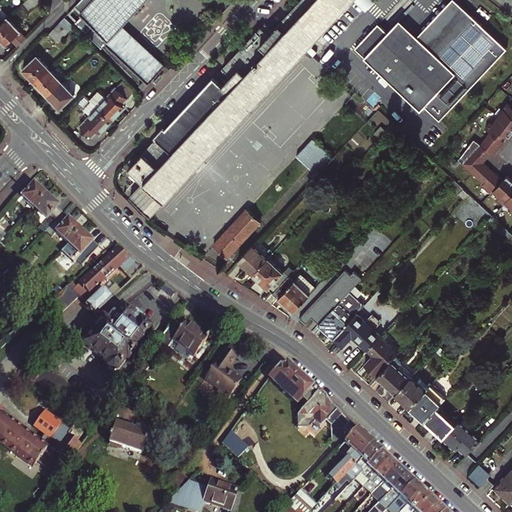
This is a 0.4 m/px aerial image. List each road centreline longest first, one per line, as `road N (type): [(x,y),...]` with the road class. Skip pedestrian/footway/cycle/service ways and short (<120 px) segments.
road 1 (secondary): [(78,183),(172,270),(299,351),(473,511)]
road 2 (residential): [(253,0),(78,183)]
